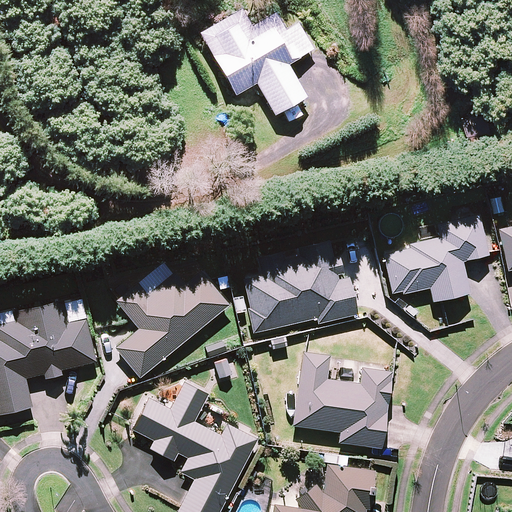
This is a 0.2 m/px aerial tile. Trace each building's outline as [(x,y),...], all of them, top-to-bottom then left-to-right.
[(284,31),(266,0),(260,0),(199,33),(233,95),(255,83),(272,115),(282,110),(288,120),(300,114),(294,102),(304,97),(286,64),(312,50),(298,23),(284,31)] [(488,130),(485,114),(463,118),(466,135),(488,130)] [(511,225),(498,228),(507,270),(511,269),(511,225)] [(67,323),(62,300),(11,312),(13,322),(0,324),(0,413),(31,407),(24,377),(42,373),(44,378),(60,375),(59,369),(94,361),(84,319),(67,323)] [(324,380),(327,356),(302,353),(292,425),(339,431),(338,443),(379,448),(389,371),(360,367),(358,384),(324,380)] [(225,358),(213,362),(220,381),(232,376),(225,358)] [(206,395),(182,382),(168,409),(146,398),(131,429),(154,441),(150,449),(172,460),(176,452),(186,457),(179,471),(193,478),(175,511),(217,511),(254,439),(224,424),(218,435),(192,421),(206,395)] [(355,467),(324,464),(321,493),(313,483),(293,499),(299,508),(271,504),(270,511),(364,511),(365,509),(368,509),(373,469),(355,467)]
